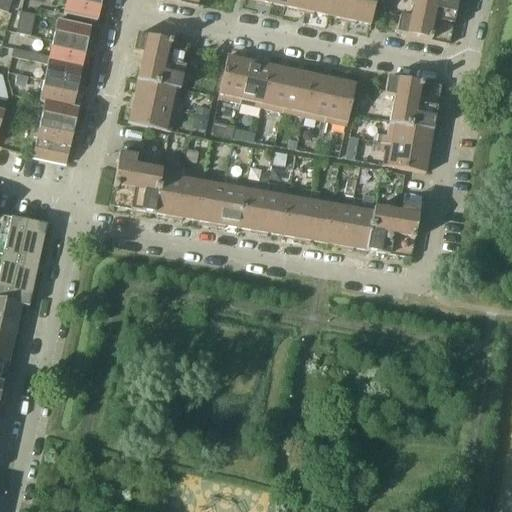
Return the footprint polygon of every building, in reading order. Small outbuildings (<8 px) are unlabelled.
[(10,0),(0,0),(0,12),(6,15),(10,0)] [(100,2),(89,0),(65,0),(62,16),(95,23),(100,2)] [(198,0),(158,0),(196,8),(198,0)] [(263,0),(262,6),(269,8),(270,5),(283,8),(285,0),(263,0)] [(285,0),(283,8),(297,11),(297,14),(304,15),(307,0),(285,0)] [(307,0),(304,15),(311,17),(312,15),(326,18),(329,0),(307,0)] [(329,0),(326,18),(339,21),(339,23),(346,25),(351,0),(329,0)] [(351,0),(346,25),(353,26),(354,24),(369,27),(374,0),(351,0)] [(456,3),(441,0),(411,0),(408,20),(398,18),(394,35),(447,47),(456,3)] [(19,14),(15,35),(29,38),(33,17),(19,14)] [(89,29),(55,22),(51,43),(84,50),(89,29)] [(141,56),(136,82),(178,91),(188,48),(135,37),(131,54),(141,56)] [(51,43),(47,59),(46,63),(80,70),(84,50),(51,43)] [(10,59),(22,62),(24,54),(12,51),(10,59)] [(36,56),(24,54),(22,62),(34,64),(36,56)] [(80,70),(46,63),(47,59),(36,56),(34,64),(46,67),(42,83),(76,90),(80,70)] [(216,102),(238,106),(248,61),(234,58),(233,60),(225,59),(216,102)] [(262,64),(248,61),(238,106),(259,111),(268,68),(261,67),(262,64)] [(275,70),(268,68),(259,111),(280,115),(290,70),(276,67),(275,70)] [(304,73),(290,70),(280,115),(301,120),(311,77),(303,76),(304,73)] [(318,79),(311,77),(301,120),(322,125),(332,79),(318,76),(318,79)] [(346,82),(332,79),(322,125),(344,129),(354,87),(346,85),(346,82)] [(392,99),(388,125),(431,132),(439,89),(385,79),(382,97),(392,99)] [(178,91),(136,82),(132,96),(130,95),(129,103),(179,114),(180,105),(175,104),(178,91)] [(76,90),(42,83),(37,104),(43,105),(43,104),(71,110),(72,109),(76,90)] [(179,114),(129,103),(127,110),(129,110),(126,125),(169,134),(172,121),(177,122),(179,114)] [(43,104),(43,105),(38,124),(72,131),(77,110),(72,109),(71,110),(43,104)] [(72,131),(38,124),(31,159),(64,167),(72,131)] [(431,132),(388,125),(386,138),(381,137),(379,145),(430,154),(431,147),(429,146),(431,132)] [(430,154),(379,145),(378,153),(383,154),(380,168),(424,176),(426,161),(429,161),(430,154)] [(118,154),(108,208),(152,215),(160,172),(134,168),(135,158),(118,154)] [(173,174),(160,172),(152,215),(166,218),(165,220),(173,221),(182,171),(173,169),(173,174)] [(190,172),(182,171),(173,221),(180,223),(181,220),(195,223),(202,180),(189,177),(190,172)] [(267,186),(268,177),(262,176),(260,185),(267,186)] [(215,182),(202,180),(195,223),(209,225),(208,228),(215,229),(224,178),(216,177),(215,182)] [(276,179),(268,177),(267,186),(275,187),(276,179)] [(245,187),(232,185),(232,180),(224,178),(215,229),(223,230),(223,228),(237,230),(245,187)] [(267,186),(260,185),(259,184),(258,189),(245,187),(237,230),(251,233),(251,235),(258,236),(267,186)] [(280,238),(287,194),(274,192),(275,187),(267,186),(258,236),(265,238),(266,235),(280,238)] [(301,197),(287,194),(280,238),(294,240),(294,243),(301,244),(310,193),(301,192),(301,197)] [(318,195),(310,193),(301,244),(308,245),(309,243),(323,245),(330,202),(317,200),(318,195)] [(343,204),(330,202),(323,245),(336,248),(336,250),(343,251),(352,201),(344,199),(343,204)] [(360,202),(352,201),(343,251),(351,253),(351,250),(365,253),(373,209),(360,207),(360,202)] [(399,214),(373,209),(365,253),(409,260),(418,207),(400,204),(399,214)] [(45,227),(10,219),(1,260),(36,268),(45,227)] [(36,268),(1,260),(0,262),(0,302),(18,306),(28,308),(36,268)] [(18,306),(0,302),(0,321),(14,325),(18,306)] [(14,325),(0,321),(0,343),(10,346),(14,325)] [(10,346),(0,343),(0,365),(5,367),(10,346)]
